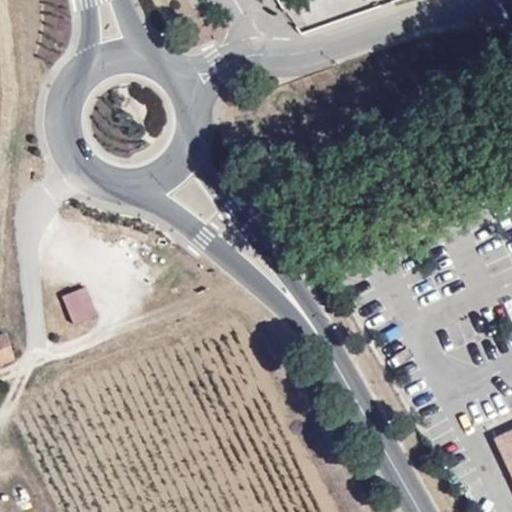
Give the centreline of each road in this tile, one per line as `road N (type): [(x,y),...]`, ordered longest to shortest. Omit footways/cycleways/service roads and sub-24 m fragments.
road 1 (unclassified): [(184,86),(245,58),(305,54),(466,0)]
road 2 (primary): [(117,175),(206,235),(323,342)]
road 3 (primary): [(323,342),(185,139)]
road 4 (primary): [(323,342),(419,511)]
road 5 (primary): [(90,63),(67,96),(69,136),(96,168),(117,175)]
